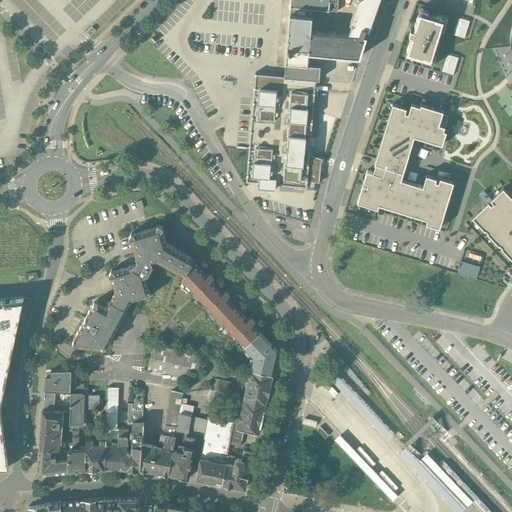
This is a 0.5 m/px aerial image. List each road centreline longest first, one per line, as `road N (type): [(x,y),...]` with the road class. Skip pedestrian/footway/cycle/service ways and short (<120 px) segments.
road 1 (tertiary): [(73,181),(159,182),(258,280),(297,337),(287,410)]
road 2 (unclassified): [(98,59),(135,85),(190,101),(272,237),(321,274)]
road 3 (residential): [(10,491),(29,329),(55,263),(55,208)]
road 4 (residential): [(400,0),(346,161),(320,270)]
road 5 (residential): [(321,274),(363,305),(503,336)]
road 6 (residential): [(154,482),(10,491)]
